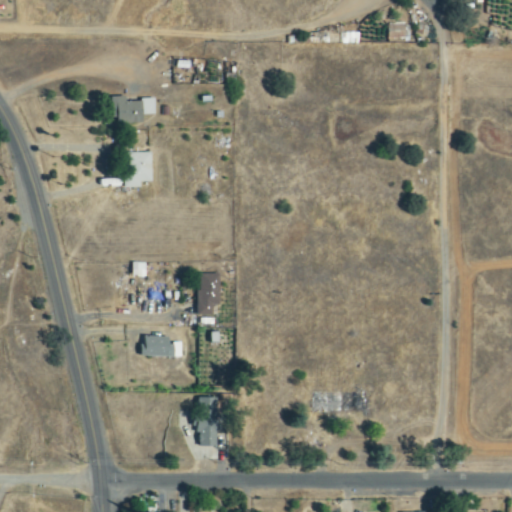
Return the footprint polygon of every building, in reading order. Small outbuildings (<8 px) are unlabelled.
[(116,125),(143,125),(142,116),(154,115),(153,100),(125,101),(125,98),(109,98),(110,119),(115,119),(116,125)] [(140,189),(139,184),(151,183),(150,153),(124,154),(125,189),(140,189)] [(131,279),(144,279),(145,264),(131,264),(131,279)] [(196,317),(211,317),(212,307),(219,307),(219,275),(197,275),(196,317)] [(180,359),(180,346),(168,345),(169,338),(143,338),(142,346),(139,346),(139,358),(180,359)] [(216,448),(215,398),(195,399),(195,414),(194,414),(195,448),(216,448)]
